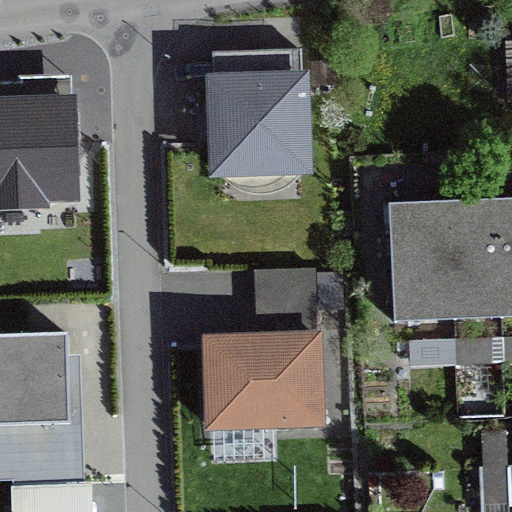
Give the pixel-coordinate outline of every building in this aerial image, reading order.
[(214,83),(217,172),(305,168),(301,51),(261,52),(262,82),(214,83)] [(73,107),(0,109),(0,194),(76,192),(73,107)] [(390,209),(394,318),(455,315),(451,199),(425,200),(426,208),(390,209)] [(498,205),(465,206),(465,199),(451,199),(455,315),(502,313),(498,205)] [(502,313),(511,313),(511,204),(498,205),(502,313)] [(315,269),(255,271),(257,328),(317,326),(315,269)] [(68,334),(0,336),(0,426),(71,424),(68,334)] [(321,423),(318,337),(207,341),(210,427),(321,423)] [(44,511),(44,485),(12,486),(13,511),(44,511)]
